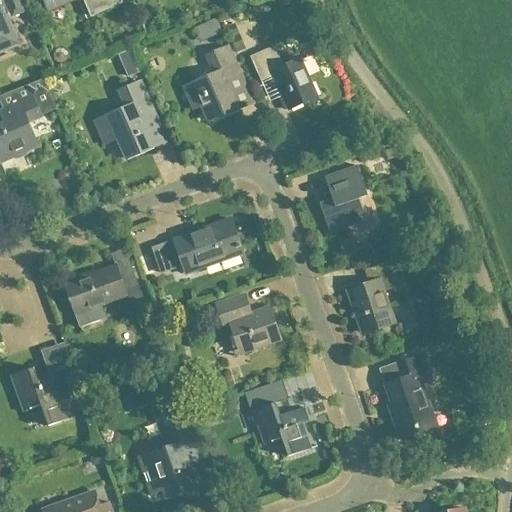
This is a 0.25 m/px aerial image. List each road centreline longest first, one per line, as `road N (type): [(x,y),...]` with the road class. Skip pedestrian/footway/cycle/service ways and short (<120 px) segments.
road 1 (residential): [(370,487),(372,463),(273,186),(258,169),(14,251),(0,249)]
road 2 (unclassified): [(511,359),(443,180),(352,66),(325,0)]
road 3 (residential): [(370,487),(397,499),(459,475),(509,476)]
